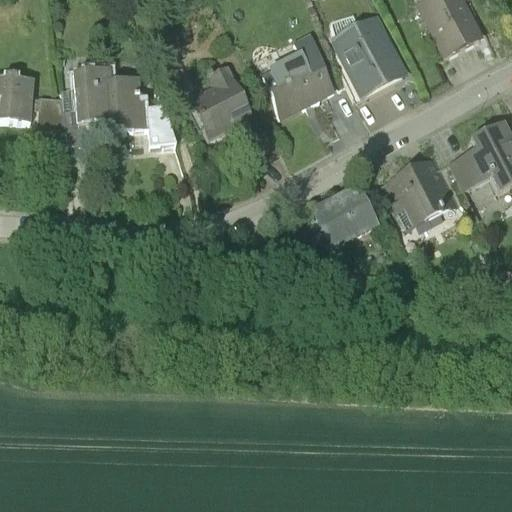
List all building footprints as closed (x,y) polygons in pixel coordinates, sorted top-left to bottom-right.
[(454,0),(446,0),(419,15),(444,63),(478,46),(454,0)] [(373,31),(334,51),(348,77),(359,101),(399,81),(373,31)] [(329,96),(306,51),(291,58),(298,71),(261,90),(278,123),(301,111),(303,114),(317,107),(316,104),(329,96)] [(200,144),(205,155),(221,147),(223,150),(233,145),(231,141),(250,132),(224,82),(209,90),(208,88),(204,90),(205,93),(206,92),(211,102),(186,115),(201,144),(200,144)] [(107,86),(69,90),(73,139),(91,137),(91,139),(97,139),(97,137),(100,136),(111,135),(109,100),(107,86)] [(0,138),(27,140),(30,97),(15,95),(16,92),(0,90),(0,138)] [(121,99),(109,100),(111,135),(100,136),(102,150),(145,147),(146,165),(172,163),(172,162),(160,125),(144,126),(143,112),(137,113),(135,96),(121,97),(121,99)] [(269,135),(245,148),(257,171),(281,159),(269,135)] [(511,137),(492,148),(504,172),(511,168),(511,137)] [(430,164),(382,189),(396,217),(402,214),(412,234),(456,211),(430,164)] [(354,192),(305,217),(327,259),(376,234),(354,192)]
